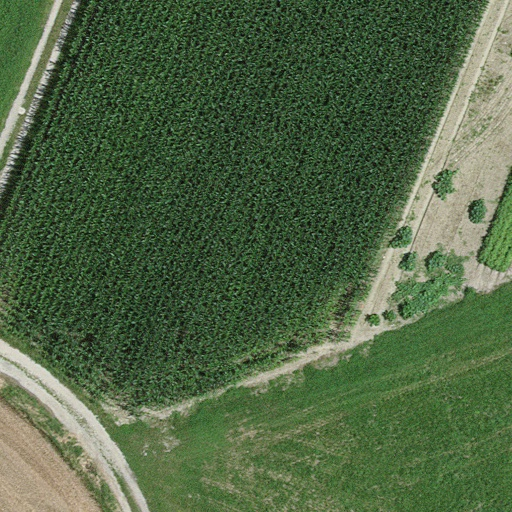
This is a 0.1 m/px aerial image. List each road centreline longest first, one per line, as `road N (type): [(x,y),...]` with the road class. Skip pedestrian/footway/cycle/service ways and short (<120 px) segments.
road 1 (track): [(0,205),(81,0)]
road 2 (track): [(0,358),(45,390),(124,481),(136,511)]
